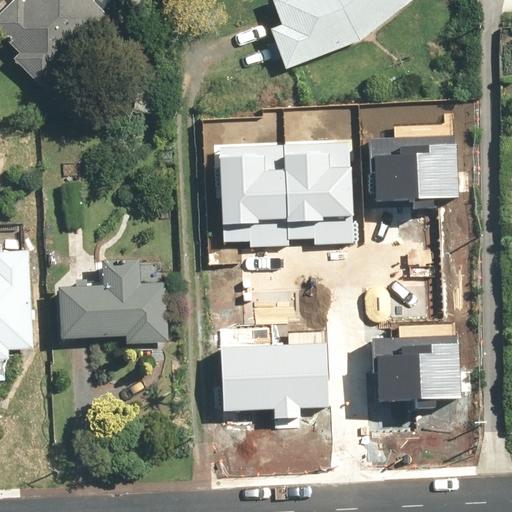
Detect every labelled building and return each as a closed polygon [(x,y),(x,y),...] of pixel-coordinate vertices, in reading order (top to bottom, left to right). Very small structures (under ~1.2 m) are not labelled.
[(15,0),(17,2),(0,17),(0,33),(19,55),(13,60),(41,92),(115,27),(90,0),(15,0)] [(271,31),(286,71),(363,42),(415,0),(414,0),(274,0),(284,27),(271,31)] [(368,138),(371,200),(407,199),(407,208),(436,207),(435,199),(460,198),(457,134),(368,138)] [(221,155),(225,243),(250,242),(250,247),(290,245),(290,240),(312,239),(312,246),(354,244),(350,150),(221,155)] [(0,380),(6,381),(5,352),(34,351),(32,249),(8,250),(7,234),(0,234),(0,380)] [(118,347),(166,346),(164,264),(100,265),(100,287),(59,287),(60,340),(118,339),(118,347)] [(372,339),(374,402),(393,401),(394,409),(434,407),(434,399),(460,398),(457,336),(372,339)] [(223,350),(226,410),(274,407),(275,417),(301,416),(301,408),(331,407),(328,345),(223,350)]
